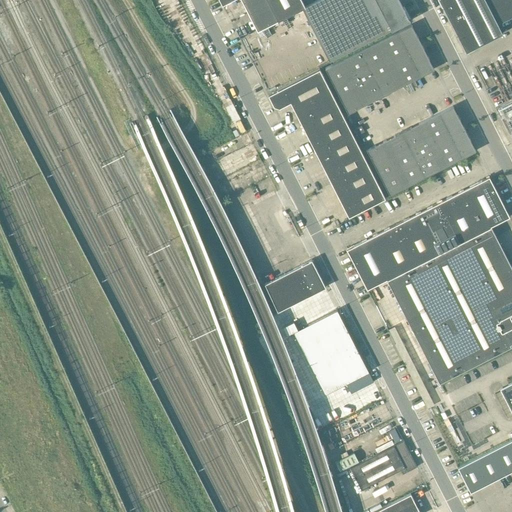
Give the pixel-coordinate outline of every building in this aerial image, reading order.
[(301,0),(219,0),(222,4),(230,0),(241,0),(257,30),(302,7),(305,6),(301,0)] [(329,61),(409,20),(406,13),(405,14),(403,10),(404,10),(399,0),(316,0),(305,6),(302,7),(329,61)] [(511,0),(467,0),(479,22),(493,14),(511,4),(511,0)] [(390,91),(434,69),(428,58),(429,58),(417,35),(416,35),(411,24),(325,68),(348,113),(355,109),(376,98),(391,91),(390,91)] [(385,198),(360,149),(319,69),(268,95),(274,106),(279,108),(290,102),(348,217),(385,198)] [(511,101),(498,108),(508,127),(506,128),(511,139),(511,101)] [(389,194),(475,150),(470,140),(470,139),(458,116),(453,106),(409,128),(395,135),(374,146),(373,146),(366,149),(389,194)] [(252,144),(217,161),(225,176),(260,159),(252,144)] [(511,267),(491,226),(509,216),(489,176),(346,249),(367,289),(386,279),(439,382),(511,346),(509,343),(511,342),(511,344),(511,267)] [(325,287),(311,259),(264,283),(278,311),(325,287)] [(337,309),(293,332),(324,394),(368,371),(337,309)] [(351,392),(373,381),(369,373),(334,391),(338,399),(351,392)] [(511,382),(500,389),(511,413),(511,382)] [(511,511),(511,439),(458,467),(470,492),(511,470),(511,511)] [(404,440),(350,467),(361,490),(400,470),(402,474),(417,466),(404,440)] [(419,511),(410,493),(373,511),(419,511)]
